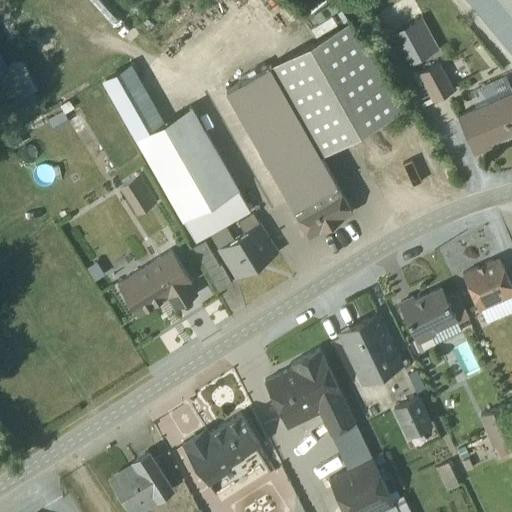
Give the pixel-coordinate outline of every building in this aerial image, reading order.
[(298,26),(271,0),(237,0),(282,43),(298,26)] [(511,0),(470,0),(511,52),(511,0)] [(384,36),(402,68),(438,49),(420,16),(384,36)] [(224,90),(310,237),(352,212),(319,156),(401,108),(348,18),(224,90)] [(36,86),(21,57),(0,68),(0,104),(9,121),(39,104),(31,89),(36,86)] [(438,61),(405,79),(421,107),(453,90),(454,89),(438,61)] [(120,69),(103,79),(195,240),(251,208),(194,108),(185,113),(175,97),(146,114),(120,69)] [(462,112),(478,148),(511,133),(511,83),(507,72),(474,87),(481,103),(462,112)] [(118,188),(136,214),(156,201),(139,174),(118,188)] [(225,225),(210,235),(236,277),(276,252),(252,212),(237,222),(243,232),(233,238),(225,225)] [(204,240),(192,246),(217,291),(231,283),(221,264),(218,265),(204,240)] [(169,249),(117,282),(137,314),(167,296),(174,307),(196,293),(169,249)] [(511,287),(498,256),(462,273),(478,309),(511,294),(511,287)] [(456,323),(468,317),(456,291),(444,296),(440,287),(414,300),(412,296),(399,303),(418,342),(432,336),(430,332),(454,321),(456,323)] [(402,364),(377,313),(362,320),(364,325),(340,336),(362,383),(402,364)] [(346,468),(371,456),(318,348),(290,362),(291,366),(264,380),(287,427),(319,412),(346,468)] [(391,405),(405,436),(432,423),(418,393),(391,405)] [(511,419),(504,403),(478,415),(492,447),(494,446),(498,456),(511,450),(511,419)] [(383,406),(368,413),(383,443),(398,435),(383,406)] [(182,442),(208,483),(232,468),(229,464),(230,463),(259,444),(239,412),(208,432),(205,427),(182,442)] [(133,462),(109,478),(131,511),(138,511),(158,500),(158,498),(172,489),(147,450),(132,460),(133,462)] [(410,511),(403,495),(402,494),(391,498),(371,456),(346,468),(327,477),(344,511),(410,511)] [(458,484),(447,460),(434,467),(445,489),(458,484)]
